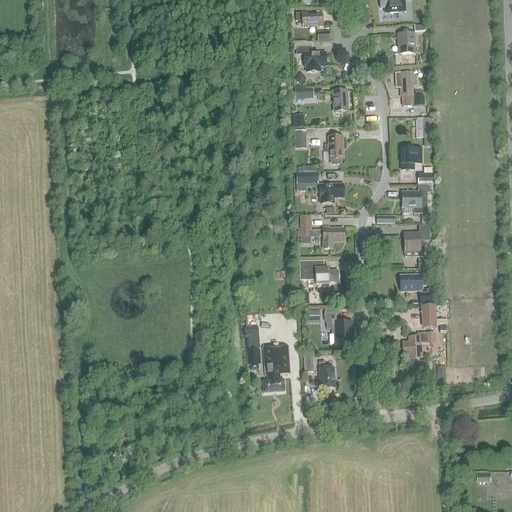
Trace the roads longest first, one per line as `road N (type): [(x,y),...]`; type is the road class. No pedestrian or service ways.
road 1 (unclassified): [(381,417),(364,328),(359,226),(386,165),(381,103),(341,48),(333,0)]
road 2 (unknown): [(66,78),(80,89),(65,109),(71,268),(89,300),(79,375),(88,450)]
road 3 (unclassified): [(90,511),(187,458),(381,417)]
road 4 (unclassified): [(511,134),(507,0)]
road 5 (unclassified): [(381,417),(511,398)]
